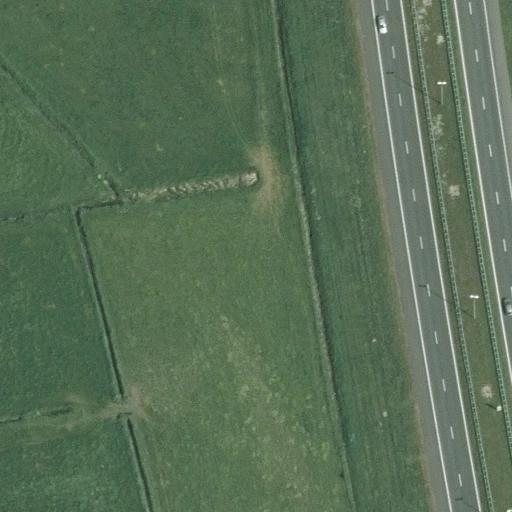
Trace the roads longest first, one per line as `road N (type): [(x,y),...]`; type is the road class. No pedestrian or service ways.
road 1 (motorway): [(373,0),(450,511)]
road 2 (motorway): [(511,310),(467,0)]
